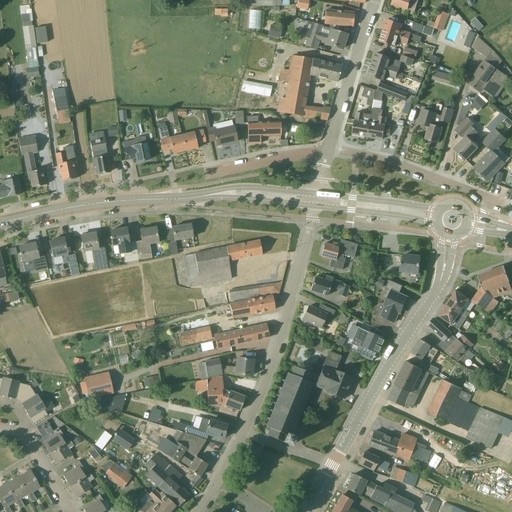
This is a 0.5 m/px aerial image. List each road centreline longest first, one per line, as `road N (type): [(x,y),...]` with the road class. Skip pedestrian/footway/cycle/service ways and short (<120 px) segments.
road 1 (unclassified): [(197,511),(260,397),(313,207)]
road 2 (tertiary): [(305,511),(433,295),(449,235)]
road 3 (tertiary): [(0,223),(82,205),(200,196)]
road 4 (residential): [(504,204),(388,161),(328,150)]
road 5 (unclassified): [(328,150),(375,0)]
road 6 (tertiary): [(313,207),(437,224)]
road 7 (residential): [(207,174),(328,150)]
road 8 (tertiary): [(439,211),(317,194)]
